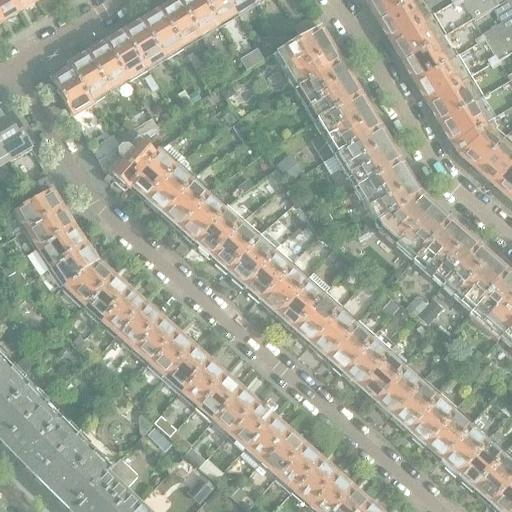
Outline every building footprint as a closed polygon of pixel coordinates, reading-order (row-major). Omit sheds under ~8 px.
[(19,12),(11,0),(0,0),(0,19),(2,22),(8,18),(11,19),(17,16),(17,13),(19,12)] [(37,1),(35,0),(11,0),(19,12),(26,8),(28,9),(34,5),(35,2),(37,1)] [(200,37),(178,0),(176,2),(173,1),(168,4),(167,7),(159,12),(182,47),(200,37)] [(218,25),(202,0),(178,0),(200,37),(218,25)] [(236,14),(227,0),(202,0),(218,25),(236,14)] [(254,3),(252,0),(227,0),(236,14),(254,3)] [(377,21),(413,0),(371,0),(367,3),(377,21)] [(390,42),(460,0),(413,0),(377,21),(390,42)] [(511,0),(460,0),(390,42),(403,64),(472,24),(492,12),(511,0)] [(416,85),(485,44),(484,42),(511,25),(511,0),(492,12),(500,25),(480,36),(472,24),(403,64),(416,85)] [(182,47),(159,12),(152,16),(149,15),(144,19),(143,21),(142,22),(164,58),(182,47)] [(301,42),(321,29),(314,17),(293,30),(301,42)] [(164,58),(142,22),(133,27),(131,26),(125,29),(125,32),(123,33),(145,69),(164,58)] [(428,105),(496,63),(511,53),(511,25),(484,42),(485,44),(416,85),(428,105)] [(339,63),(326,42),(327,38),(321,29),(301,42),(272,59),(291,92),(339,63)] [(145,69),(123,33),(115,38),(112,37),(107,40),(107,43),(103,45),(126,81),(145,69)] [(293,45),(287,35),(277,42),(282,51),(293,45)] [(126,81),(103,45),(97,49),(94,48),(89,51),(88,54),(85,56),(107,93),(126,81)] [(269,51),(266,45),(257,50),(261,57),(269,51)] [(511,53),(496,63),(428,105),(453,147),(511,111),(511,89),(511,90),(508,84),(511,81),(511,53)] [(201,68),(195,57),(193,58),(191,55),(187,58),(195,71),(201,68)] [(107,93),(85,56),(79,60),(76,59),(71,62),(70,65),(66,67),(89,104),(107,93)] [(246,57),(240,60),(247,71),(253,68),(246,57)] [(361,95),(356,86),(352,85),(339,63),(291,92),(312,126),(361,95)] [(90,106),(89,104),(66,67),(61,70),(63,74),(54,79),(53,84),(59,94),(58,95),(71,118),(90,106)] [(237,77),(230,67),(223,72),(230,82),(237,77)] [(158,91),(150,76),(143,80),(152,94),(158,91)] [(379,130),(366,108),(367,105),(361,95),(312,126),(331,159),(379,130)] [(288,105),(283,98),(273,105),(278,112),(288,105)] [(31,152),(10,117),(6,120),(0,110),(0,147),(11,165),(31,152)] [(511,203),(511,111),(453,147),(459,156),(511,203)] [(156,128),(151,120),(132,131),(138,141),(139,141),(138,138),(145,135),(156,128)] [(250,140),(238,124),(231,129),(243,145),(250,140)] [(149,139),(159,131),(157,130),(156,128),(145,135),(149,139)] [(138,141),(132,131),(132,130),(114,140),(121,152),(138,141)] [(401,162),(396,152),(392,152),(379,130),(331,159),(351,192),(401,162)] [(121,152),(114,140),(112,137),(91,150),(100,165),(121,152)] [(138,174),(155,154),(139,141),(138,141),(121,152),(100,165),(105,174),(108,176),(106,178),(113,184),(114,183),(125,193),(127,190),(140,175),(138,174)] [(153,187),(181,157),(168,146),(160,149),(157,153),(155,154),(138,174),(140,175),(127,190),(143,204),(156,190),(153,187)] [(11,165),(0,147),(0,166),(7,163),(9,166),(11,165)] [(303,173),(290,156),(276,167),(288,184),(303,173)] [(170,202),(189,181),(181,173),(188,165),(183,161),(184,160),(181,157),(153,187),(156,190),(143,204),(160,218),(173,204),(170,202)] [(419,197),(406,175),(407,171),(401,162),(351,192),(373,228),(419,197)] [(187,216),(206,195),(197,187),(203,180),(214,171),(211,167),(193,179),(190,182),(189,181),(170,202),(173,204),(160,218),(176,233),(189,219),(187,216)] [(50,191),(54,189),(47,178),(39,183),(24,191),(31,203),(50,191)] [(253,188),(253,187),(248,180),(237,188),(243,196),(253,188)] [(51,216),(62,210),(63,209),(63,206),(59,199),(57,197),(55,198),(50,191),(31,203),(12,215),(16,221),(19,219),(26,232),(41,223),(42,219),(48,215),(51,216)] [(203,230),(222,209),(206,195),(187,216),(189,219),(176,233),(193,247),(206,233),(203,230)] [(234,208),(245,200),(242,196),(230,204),(234,208)] [(320,207),(314,197),(305,202),(311,212),(320,207)] [(412,264),(450,220),(442,213),(438,214),(419,197),(373,228),(376,232),(412,264)] [(220,245),(238,224),(222,209),(203,230),(206,233),(193,247),(209,262),(222,248),(220,245)] [(63,235),(73,228),(74,227),(74,224),(70,217),(68,216),(66,217),(62,210),(51,216),(48,215),(42,219),(41,223),(26,232),(24,234),(28,240),(30,239),(38,250),(53,241),(54,237),(59,234),(63,235)] [(440,289),(477,248),(458,232),(458,228),(450,220),(412,264),(440,289)] [(236,260),(255,239),(238,224),(220,245),(222,248),(209,262),(225,276),(239,262),(236,260)] [(289,238),(298,230),(295,227),(286,235),(289,238)] [(75,253),(85,246),(86,245),(86,241),(82,235),(79,234),(77,235),(73,228),(63,235),(59,234),(54,237),(53,241),(38,250),(51,271),(65,260),(65,256),(71,252),(75,253)] [(293,242),(301,233),(298,230),(289,238),(293,242)] [(253,275),(279,246),(264,233),(260,237),(257,240),(255,239),(236,260),(239,262),(225,276),(243,291),(255,277),(253,275)] [(63,288),(97,264),(98,262),(98,259),(94,253),(91,251),(89,253),(85,246),(75,253),(71,252),(65,256),(65,260),(51,271),(49,273),(53,279),(56,278),(63,288)] [(269,289),(289,268),(273,255),(280,247),(279,246),(253,275),(255,277),(243,291),(259,306),(272,291),(269,289)] [(470,315),(508,272),(500,264),(496,265),(477,248),(440,289),(470,315)] [(330,264),(340,254),(335,249),(326,260),(330,264)] [(285,303),(304,282),(296,274),(302,267),(300,266),(309,257),(304,252),(289,269),(289,268),(269,289),(272,291),(259,306),(275,320),(287,306),(285,303)] [(18,271),(14,265),(13,264),(12,265),(1,272),(7,278),(18,271)] [(97,292),(101,287),(105,287),(113,278),(112,277),(113,276),(112,273),(107,268),(103,267),(102,268),(97,264),(63,288),(84,307),(82,309),(83,310),(96,296),(97,292)] [(499,341),(511,326),(511,275),(508,272),(470,315),(499,341)] [(301,317),(328,288),(313,275),(306,283),(304,282),(285,303),(287,306),(275,320),(291,334),(304,320),(301,317)] [(121,300),(128,291),(129,290),(128,287),(123,282),(119,281),(118,283),(113,278),(105,287),(101,287),(97,292),(96,296),(83,310),(88,314),(90,312),(100,321),(101,322),(112,310),(112,306),(117,300),(121,300)] [(319,333),(341,308),(325,294),(328,289),(328,288),(301,317),(304,320),(291,334),(307,349),(321,334),(319,333)] [(137,314),(145,306),(144,306),(145,304),(144,301),(139,296),(135,295),(134,297),(128,291),(121,300),(117,300),(112,306),(112,310),(101,322),(100,321),(98,323),(99,324),(95,330),(101,335),(106,330),(116,338),(110,345),(128,324),(128,320),(133,315),(137,314)] [(414,320),(427,306),(427,301),(422,297),(417,297),(404,310),(414,320)] [(40,311),(47,304),(43,300),(39,300),(34,305),(40,311)] [(432,301),(416,318),(427,327),(442,310),(432,301)] [(390,302),(381,312),(390,319),(398,309),(390,302)] [(145,334),(150,329),(153,329),(161,320),(160,320),(161,318),(160,315),(155,310),(151,309),(150,311),(145,306),(137,314),(133,315),(128,320),(128,324),(110,345),(116,351),(123,342),(127,345),(133,350),(134,351),(145,339),(145,334)] [(334,346),(353,325),(338,312),(341,309),(341,308),(319,333),(321,334),(307,349),(324,363),(337,349),(334,346)] [(401,324),(409,316),(400,308),(393,317),(401,324)] [(169,343),(177,334),(176,334),(178,332),(176,329),(171,324),(168,324),(166,325),(161,320),(153,329),(150,329),(145,334),(145,339),(134,351),(133,350),(130,352),(136,357),(138,354),(149,364),(150,365),(161,352),(160,348),(165,343),(169,343)] [(351,361),(373,337),(358,323),(355,327),(353,325),(334,346),(337,349),(324,363),(340,378),(353,363),(351,361)] [(511,352),(511,326),(499,341),(511,352)] [(367,376),(393,347),(378,333),(374,337),(373,337),(351,361),(353,363),(340,378),(357,392),(370,378),(367,376)] [(185,357),(193,348),(192,348),(193,347),(192,343),(187,338),(183,338),(182,339),(177,334),(169,343),(165,343),(160,348),(161,352),(150,365),(149,364),(147,366),(152,371),(154,369),(165,378),(166,379),(177,367),(176,363),(181,357),(185,357)] [(77,348),(83,342),(78,337),(72,344),(77,348)] [(383,390),(402,369),(394,361),(400,353),(393,347),(367,376),(370,378),(357,392),(373,407),(386,392),(383,390)] [(192,376),(197,371),(201,371),(208,362),(209,361),(208,357),(203,352),(199,352),(198,353),(193,348),(185,357),(181,357),(176,363),(177,367),(166,379),(165,378),(163,380),(179,395),(193,380),(192,376)] [(472,371),(483,358),(477,353),(466,365),(472,371)] [(0,378),(11,368),(0,357),(0,378)] [(478,376),(490,364),(483,358),(472,371),(478,376)] [(209,391),(213,386),(217,385),(225,377),(224,376),(225,375),(224,372),(219,367),(215,366),(214,367),(208,362),(201,371),(197,371),(192,376),(193,380),(179,395),(184,399),(186,397),(196,406),(194,408),(196,410),(209,395),(209,391)] [(0,444),(44,403),(11,368),(0,378),(0,444)] [(400,405),(419,384),(402,369),(383,390),(386,392),(373,407),(390,421),(403,407),(400,405)] [(232,400),(241,391),(240,390),(241,389),(240,386),(235,381),(231,380),(230,382),(225,377),(217,385),(213,386),(209,391),(209,395),(196,410),(200,413),(202,411),(212,420),(214,422),(225,409),(224,405),(229,400),(232,400)] [(447,395),(456,384),(452,381),(443,392),(447,395)] [(417,420),(436,398),(419,384),(400,405),(403,407),(390,421),(406,436),(417,424),(420,421),(417,420)] [(58,407),(68,397),(60,389),(50,399),(58,407)] [(249,413),(256,405),(257,403),(256,400),(251,395),(247,394),(246,396),(241,391),(232,400),(229,400),(224,405),(225,409),(214,422),(217,425),(228,435),(237,425),(240,423),(239,419),(244,413),(249,413)] [(466,412),(476,401),(469,395),(459,406),(466,412)] [(442,425),(453,413),(436,398),(417,420),(420,421),(417,424),(406,436),(423,451),(436,437),(433,434),(442,425)] [(33,478),(76,436),(44,403),(0,444),(0,445),(8,454),(11,454),(24,466),(24,470),(33,478)] [(264,428),(273,419),(272,419),(273,417),(272,414),(267,409),(263,408),(262,410),(256,405),(249,413),(244,413),(239,419),(240,423),(237,425),(228,435),(226,437),(232,442),(234,440),(244,449),(245,450),(256,438),(256,434),(261,429),(264,428)] [(450,449),(469,428),(453,413),(442,425),(433,434),(436,437),(423,451),(440,466),(453,451),(450,449)] [(160,432),(166,424),(159,418),(153,425),(160,432)] [(272,447),(277,442),(281,442),(289,433),(288,433),(289,431),(288,428),(283,423),(279,423),(278,424),(273,419),(264,428),(261,429),(256,434),(256,438),(245,450),(244,449),(239,456),(239,457),(255,470),(258,465),(259,466),(272,451),(272,447)] [(467,464),(485,442),(476,434),(482,427),(476,421),(469,428),(450,449),(453,451),(440,466),(456,480),(469,466),(467,464)] [(170,443),(156,430),(145,442),(159,455),(170,443)] [(296,456),(305,447),(304,447),(306,445),(305,442),(299,437),(296,437),(294,438),(289,433),(281,442),(277,442),(272,447),(272,451),(259,466),(264,470),(266,468),(277,478),(288,465),(288,461),(293,455),(296,456)] [(66,511),(108,468),(76,436),(33,478),(41,487),(45,487),(57,500),(57,503),(66,511)] [(482,478),(501,456),(492,448),(497,442),(491,436),(485,442),(467,464),(469,466),(456,480),(472,494),(485,480),(482,478)] [(303,475),(308,469),(313,469),(320,462),(320,461),(321,460),(320,456),(315,452),(311,451),(310,452),(305,447),(296,456),(293,455),(288,461),(288,465),(277,478),(275,480),(280,485),(282,483),(292,491),(304,480),(303,475)] [(499,491),(511,476),(511,465),(501,456),(482,478),(485,480),(472,494),(488,508),(501,494),(499,491)] [(133,511),(134,511),(124,502),(128,499),(123,494),(136,480),(137,478),(119,462),(110,471),(108,468),(66,511),(133,511)] [(320,490),(325,484),(329,483),(336,476),(336,475),(337,474),(336,471),(331,466),(327,465),(326,466),(320,462),(313,469),(308,469),(303,475),(304,480),(292,491),(290,494),(296,498),(298,496),(308,505),(309,506),(320,494),(320,490)] [(335,503),(340,498),(345,497),(352,489),(353,488),(352,485),(347,480),(343,479),(342,481),(336,476),(329,483),(325,484),(320,490),(320,494),(309,506),(308,505),(306,508),(311,511),(314,510),(315,511),(331,511),(336,507),(335,503)] [(511,511),(511,476),(499,491),(501,494),(488,508),(492,511),(511,511)] [(198,506),(214,489),(202,477),(186,494),(198,506)] [(233,485),(225,494),(230,498),(238,490),(233,485)] [(362,511),(369,504),(368,504),(369,502),(368,499),(363,494),(359,493),(358,495),(352,489),(345,497),(340,498),(335,503),(336,507),(331,511),(362,511)]
